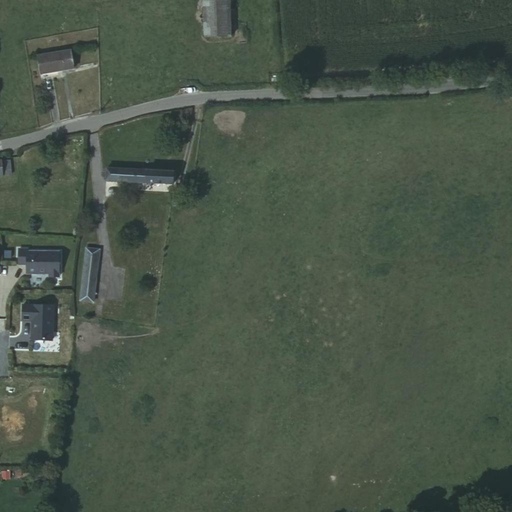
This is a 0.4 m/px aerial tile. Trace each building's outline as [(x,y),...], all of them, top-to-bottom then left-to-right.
[(234,0),(210,0),(213,36),(237,34),(234,0)] [(67,47),(36,50),(39,72),(70,68),(67,47)] [(20,163),(0,163),(2,177),(21,175),(20,163)] [(142,172),(109,170),(107,169),(106,182),(146,185),(146,173),(142,172)] [(173,174),(146,173),(146,185),(145,185),(172,187),(173,174)] [(184,191),(174,190),(172,206),(183,207),(184,191)] [(59,277),(60,252),(28,252),(28,249),(20,249),(19,264),(27,264),(27,273),(46,273),(47,272),(50,272),(50,277),(59,277)] [(99,252),(86,250),(80,304),(94,306),(99,252)] [(54,305),(24,305),(24,320),(34,320),(34,340),(54,340),(54,305)]
